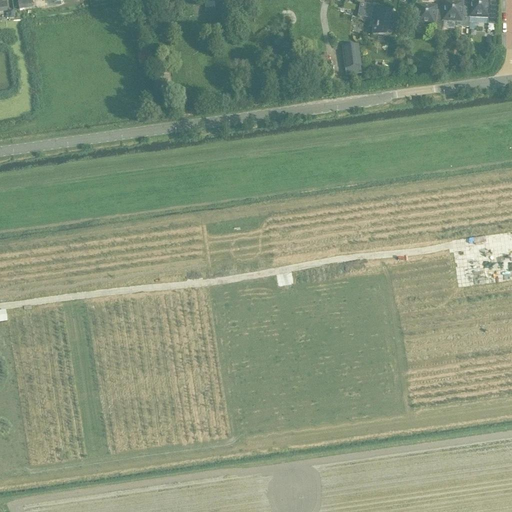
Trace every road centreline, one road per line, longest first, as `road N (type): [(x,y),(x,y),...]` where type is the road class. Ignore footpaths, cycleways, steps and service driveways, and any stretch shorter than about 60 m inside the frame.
road 1 (tertiary): [(0,152),(511,80)]
road 2 (track): [(462,248),(0,308)]
